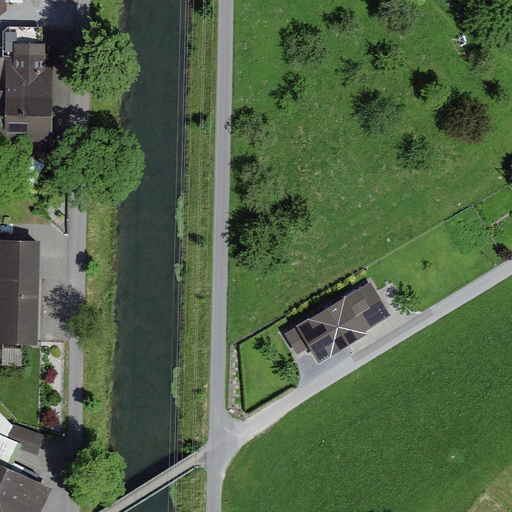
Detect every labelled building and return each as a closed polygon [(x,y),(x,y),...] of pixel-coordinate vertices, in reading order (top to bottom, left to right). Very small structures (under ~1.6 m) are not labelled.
[(11,0),(0,0),(0,23),(12,23),(11,0)] [(60,30),(14,29),(13,144),(59,145),(60,30)] [(66,265),(17,252),(0,318),(0,329),(45,342),(66,265)] [(372,333),(349,297),(270,346),(293,383),(372,333)] [(35,448),(0,431),(0,511),(45,511),(58,484),(25,469),(35,448)]
